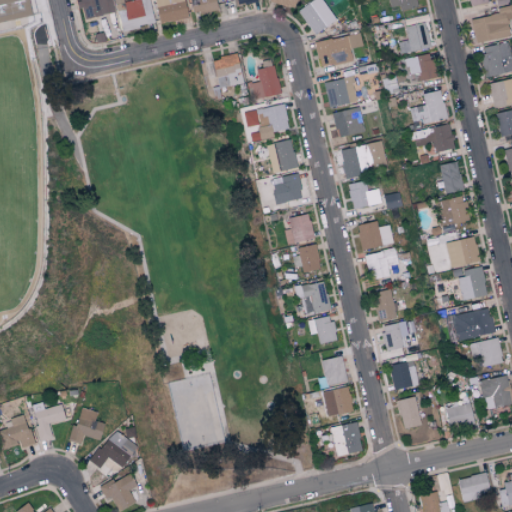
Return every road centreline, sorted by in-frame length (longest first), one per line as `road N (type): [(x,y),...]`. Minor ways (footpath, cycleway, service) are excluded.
road 1 (residential): [(398,511),(291,47),(281,33)]
road 2 (residential): [(511,305),(442,0)]
road 3 (residential): [(215,511),(511,441)]
road 4 (residential): [(75,71),(263,28),(281,33)]
